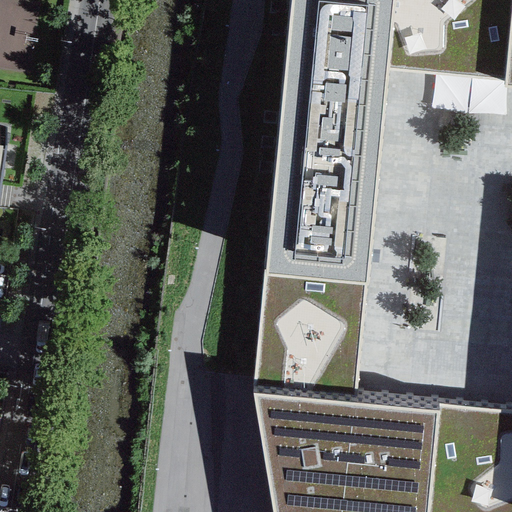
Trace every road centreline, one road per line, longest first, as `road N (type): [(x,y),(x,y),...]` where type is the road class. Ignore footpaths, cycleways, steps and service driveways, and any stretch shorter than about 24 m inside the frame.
road 1 (secondary): [(35,382),(98,0)]
road 2 (secondary): [(15,511),(35,382)]
